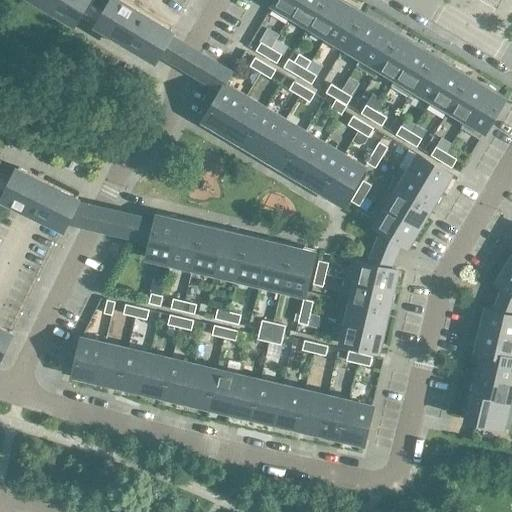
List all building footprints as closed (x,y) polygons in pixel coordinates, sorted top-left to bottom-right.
[(107,10),(89,0),(39,0),(75,21),(81,10),(100,21),(107,10)] [(173,30),(122,0),(112,0),(107,10),(100,21),(98,23),(156,58),(173,30)] [(292,15),(300,0),(276,0),(273,4),(292,15)] [(309,26),(324,0),(300,0),(292,15),(309,26)] [(327,36),(347,3),(342,0),(324,0),(309,26),(327,36)] [(344,47),(364,13),(362,15),(356,12),(358,9),(347,3),(327,36),(344,47)] [(362,57),(382,24),(371,17),(369,20),(363,16),(365,14),(364,13),(344,47),(362,57)] [(379,68),(399,34),(397,36),(391,33),(393,30),(382,24),(362,57),(379,68)] [(392,86),(417,45),(406,38),(404,40),(398,37),(400,34),(399,34),(379,68),(396,78),(391,86),(392,86)] [(272,48),(261,42),(256,51),(266,57),(272,48)] [(409,97),(434,55),(432,57),(426,54),(428,51),(417,45),(392,86),(409,97)] [(277,63),(282,55),(272,48),(266,57),(277,63)] [(432,99),(452,66),(441,59),(439,61),(433,58),(435,55),(434,55),(409,97),(410,97),(415,89),(432,99)] [(266,64),(255,57),(250,66),(260,72),(266,64)] [(301,78),(307,69),(296,63),(291,72),(301,78)] [(271,79),(276,70),(266,64),(260,72),(271,79)] [(449,110),(469,76),(467,78),(461,75),(463,72),(452,66),(432,99),(449,110)] [(312,84),(317,75),(307,69),(301,78),(312,84)] [(462,128),(487,87),(476,80),(474,82),(468,79),(470,76),(469,76),(449,110),(466,120),(461,128),(462,128)] [(300,96),(305,87),(294,81),(289,89),(300,96)] [(223,135),(246,96),(226,84),(204,121),(213,126),(211,128),(223,135)] [(342,90),(331,84),(326,93),(336,99),(342,90)] [(310,102),(315,93),(305,87),(300,96),(310,102)] [(480,139),(504,100),(497,95),(498,93),(487,87),(462,128),(480,139)] [(347,105),(352,96),(342,90),(336,99),(347,105)] [(244,145),(266,108),(246,96),(223,135),(235,142),(236,140),(244,145)] [(342,114),(347,106),(336,99),(331,108),(342,114)] [(371,120),(377,111),(366,105),(361,113),(371,120)] [(262,159),(285,120),(266,108),(244,145),(252,149),(250,151),(262,159)] [(382,126),(387,117),(377,111),(371,120),(382,126)] [(358,131),(364,122),(353,116),(348,124),(358,131)] [(283,168),(305,132),(285,120),(262,159),(274,166),(275,163),(283,168)] [(369,137),(374,128),(364,122),(358,131),(369,137)] [(406,141),(412,132),(401,126),(396,134),(406,141)] [(301,182),(324,143),(305,132),(283,168),(291,173),(289,175),(301,182)] [(417,147),(422,138),(412,132),(406,141),(417,147)] [(382,158),(388,147),(379,142),(373,152),(382,158)] [(322,191),(344,155),(324,143),(301,182),(313,189),(314,187),(322,191)] [(441,162),(447,153),(436,147),(431,155),(441,162)] [(375,168),(382,158),(373,152),(367,163),(375,168)] [(452,168),(457,159),(447,153),(441,162),(452,168)] [(342,204),(364,167),(344,155),(322,191),(330,196),(329,198),(339,205),(341,203),(342,204)] [(446,181),(450,174),(419,155),(408,173),(400,168),(400,169),(441,194),(448,182),(446,181)] [(79,197),(18,168),(13,179),(7,190),(4,197),(64,226),(79,197)] [(441,194),(400,169),(389,186),(431,211),(429,209),(432,203),(435,205),(441,194)] [(0,172),(0,186),(7,190),(13,179),(0,172)] [(366,196),(372,185),(363,180),(357,191),(366,196)] [(425,216),(428,210),(431,212),(431,211),(389,186),(379,204),(420,229),(427,217),(425,216)] [(360,206),(366,196),(357,191),(351,201),(360,206)] [(420,229),(379,204),(378,204),(387,209),(376,227),(407,245),(412,238),(414,240),(420,229)] [(171,263),(181,219),(168,216),(167,219),(157,216),(148,258),(171,263)] [(193,268),(203,227),(194,225),(194,222),(181,219),(171,263),(193,268)] [(215,274),(225,230),(212,226),(212,229),(203,227),(193,268),(215,274)] [(237,279),(247,237),(238,235),(239,233),(225,230),(215,274),(237,279)] [(259,284),(270,240),(256,237),(256,239),(247,237),(237,279),(259,284)] [(282,289),(291,248),(282,246),(283,243),(270,240),(259,284),(282,289)] [(305,295),(314,253),(313,253),(313,250),(301,247),(300,250),(291,248),(282,289),(305,295)] [(395,278),(397,270),(352,260),(347,280),(394,291),(397,279),(395,278)] [(326,275),(329,263),(319,261),(316,272),(326,275)] [(511,266),(507,263),(500,274),(502,275),(498,283),(511,291),(511,266)] [(323,287),(326,275),(316,272),(313,284),(323,287)] [(391,304),(394,291),(347,280),(347,281),(356,283),(352,302),(389,311),(390,311),(387,310),(388,303),(391,304)] [(161,306),(163,296),(151,293),(149,303),(161,306)] [(183,311),(185,301),(173,299),(171,308),(183,311)] [(311,313),(313,301),(304,299),(301,311),(311,313)] [(112,315),(116,302),(107,300),(104,313),(112,315)] [(195,314),(197,304),(185,301),(183,311),(195,314)] [(385,318),(387,311),(389,312),(389,311),(352,302),(347,322),(385,331),(388,319),(385,318)] [(135,317),(138,307),(126,304),(123,314),(135,317)] [(147,320),(149,310),(138,307),(135,317),(147,320)] [(227,322),(229,312),(218,309),(215,319),(227,322)] [(511,315),(487,309),(485,317),(482,317),(480,329),(511,337),(511,315)] [(298,323),(318,327),(321,316),(311,313),(301,311),(298,323)] [(239,324),(241,315),(229,312),(227,322),(239,324)] [(180,327),(182,317),(170,315),(168,324),(180,327)] [(192,330),(194,320),(182,317),(180,327),(192,330)] [(272,332),(274,323),(262,320),(260,330),(272,332)] [(382,344),(385,331),(347,322),(342,343),(377,351),(379,343),(382,344)] [(283,335),(286,326),(274,323),(272,332),(283,335)] [(0,325),(0,356),(12,332),(0,325)] [(224,338),(226,328),(214,325),(212,335),(224,338)] [(236,341),(238,331),(226,328),(224,338),(236,341)] [(511,337),(480,329),(477,342),(479,343),(477,350),(511,358),(511,337)] [(269,342),(272,332),(260,330),(257,339),(269,342)] [(281,345),(283,335),(272,332),(269,342),(281,345)] [(96,383),(105,344),(82,338),(74,375),(83,377),(83,380),(96,383)] [(314,353),(316,343),(305,340),(302,350),(314,353)] [(326,356),(328,346),(316,343),(314,353),(326,356)] [(119,386),(127,349),(105,344),(96,383),(109,386),(110,384),(119,386)] [(140,393),(150,354),(127,349),(119,386),(128,388),(127,390),(140,393)] [(511,358),(477,350),(477,351),(483,352),(481,359),(479,358),(476,370),(478,371),(478,372),(511,379),(511,358)] [(358,363),(361,353),(349,351),(347,361),(358,363)] [(370,366),(373,356),(361,353),(358,363),(370,366)] [(163,396),(172,359),(150,354),(140,393),(154,397),(154,394),(163,396)] [(185,404),(194,365),(172,359),(163,396),(172,398),(171,401),(185,404)] [(208,407),(216,370),(194,365),(185,404),(198,407),(199,405),(208,407)] [(229,414),(238,375),(216,370),(208,407),(217,409),(216,411),(229,414)] [(473,396),(508,404),(511,405),(511,379),(478,372),(476,381),(474,380),(471,393),(473,393),(473,396)] [(252,417),(261,381),(238,375),(229,414),(242,418),(243,415),(252,417)] [(274,425),(283,386),(261,381),(252,417),(261,419),(260,422),(274,425)] [(296,428),(305,391),(283,386),(274,425),(287,428),(287,426),(296,428)] [(318,435),(327,396),(305,391),(296,428),(305,430),(305,432),(318,435)] [(341,438),(349,401),(327,396),(318,435),(331,439),(332,436),(341,438)] [(503,427),(508,404),(473,396),(471,403),(468,403),(465,415),(468,416),(467,419),(503,427)] [(364,444),(372,407),(349,401),(341,438),(350,440),(349,443),(361,446),(362,443),(364,444)]
